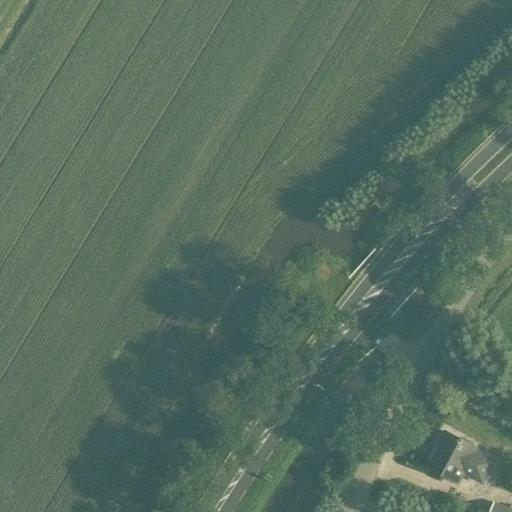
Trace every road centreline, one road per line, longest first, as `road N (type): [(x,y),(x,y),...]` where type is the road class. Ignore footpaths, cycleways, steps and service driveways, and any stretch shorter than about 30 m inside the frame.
road 1 (unclassified): [(344,511),(431,345),(511,220)]
road 2 (primary): [(217,511),(296,390),(394,265)]
road 3 (primary): [(511,126),(432,207),(394,265)]
road 4 (primary): [(394,265),(511,164)]
